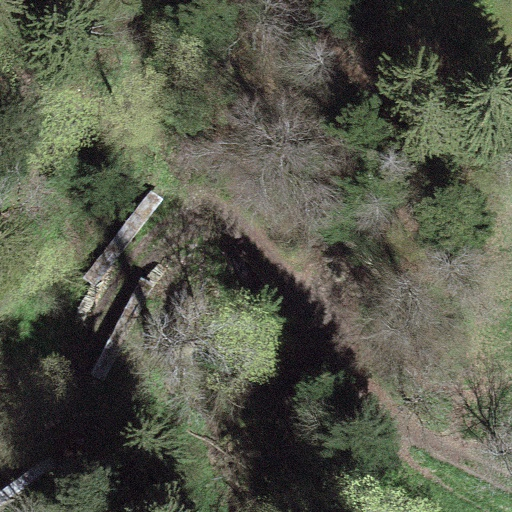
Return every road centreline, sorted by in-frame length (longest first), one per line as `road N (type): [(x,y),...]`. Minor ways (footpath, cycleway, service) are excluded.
road 1 (track): [(0,483),(47,432),(137,254),(159,236),(181,232),(232,250),(352,386),(426,443),(511,489)]
road 2 (track): [(289,0),(416,115),(463,145),(511,150)]
